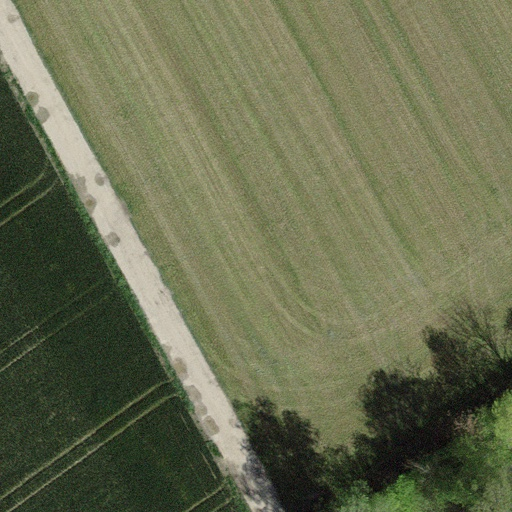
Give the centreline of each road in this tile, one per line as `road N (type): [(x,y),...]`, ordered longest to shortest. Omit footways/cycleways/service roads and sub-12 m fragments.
road 1 (track): [(268,511),(0,24)]
road 2 (track): [(511,412),(374,511)]
